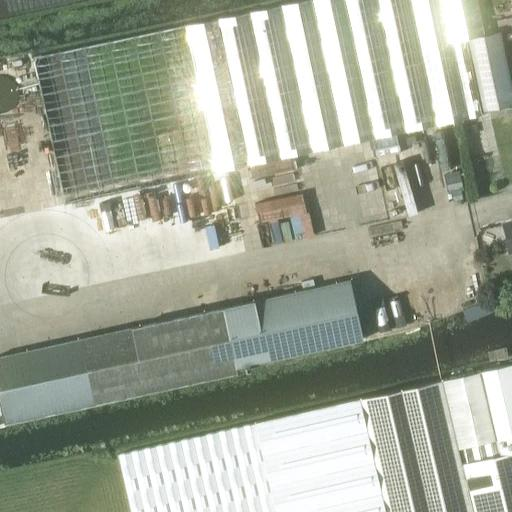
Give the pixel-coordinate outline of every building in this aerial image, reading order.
[(482,115),(478,98),(466,39),(454,41),(445,0),(301,0),(33,57),(64,203),(482,115)] [(445,0),(454,41),(466,39),(485,35),(477,0),(445,0)] [(511,95),(511,91),(502,47),(501,40),(499,32),(485,35),(466,39),(478,98),(479,98),(482,111),(511,104),(511,95)] [(2,74),(0,74),(0,113),(1,113),(8,111),(15,106),(18,98),(18,90),(15,83),(9,77),(2,74)] [(363,340),(351,279),(224,306),(236,368),(363,340)] [(237,374),(236,368),(224,306),(74,339),(89,406),(237,374)] [(0,354),(0,408),(3,424),(89,406),(74,339),(0,354)] [(511,511),(511,363),(481,371),(442,379),(360,398),(386,511),(511,511)] [(386,511),(360,398),(248,423),(248,424),(117,454),(130,511),(386,511)]
